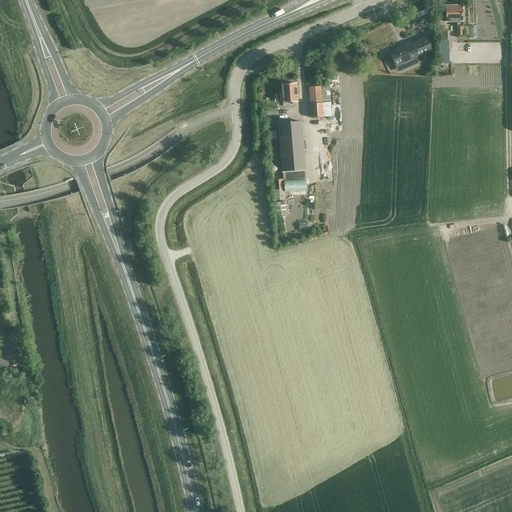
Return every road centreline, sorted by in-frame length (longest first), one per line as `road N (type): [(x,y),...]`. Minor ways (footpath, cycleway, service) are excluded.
road 1 (unclassified): [(236,111),(231,153),(168,199),(158,223),(240,511)]
road 2 (primary): [(196,511),(115,246)]
road 3 (unclassified): [(236,111),(236,76),(254,54),(382,0)]
road 4 (secondary): [(172,72),(314,0)]
